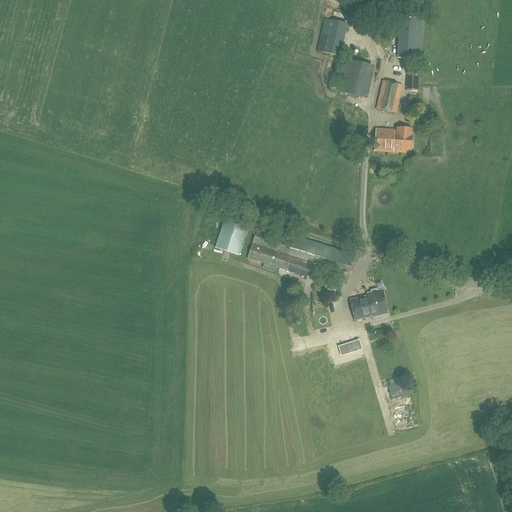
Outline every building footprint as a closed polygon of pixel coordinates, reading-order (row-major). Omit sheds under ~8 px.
[(325,18),(318,51),(340,56),(347,23),(325,18)] [(421,29),(422,19),(401,18),(401,28),(421,29)] [(338,92),(367,98),(375,66),(345,59),(338,92)] [(419,73),(407,73),(406,92),(418,92),(419,73)] [(403,85),(383,80),(376,109),(396,114),(403,85)] [(397,131),(395,131),(394,145),(393,145),(393,152),(411,153),(413,129),(397,128),(397,131)] [(395,131),(376,130),(375,151),(393,152),(393,145),(394,145),(395,131)] [(239,256),(248,227),(224,219),(215,248),(239,256)] [(357,246),(297,228),(293,241),(288,240),(290,234),(259,225),(248,258),(307,277),(313,258),(350,269),(357,246)] [(371,290),(371,292),(367,293),(367,295),(350,299),(355,320),(373,316),(373,317),(388,314),(383,289),(378,290),(377,288),(371,290)] [(353,352),(350,343),(338,346),(342,356),(353,352)] [(406,391),(404,384),(388,388),(392,401),(414,395),(412,390),(406,391)]
